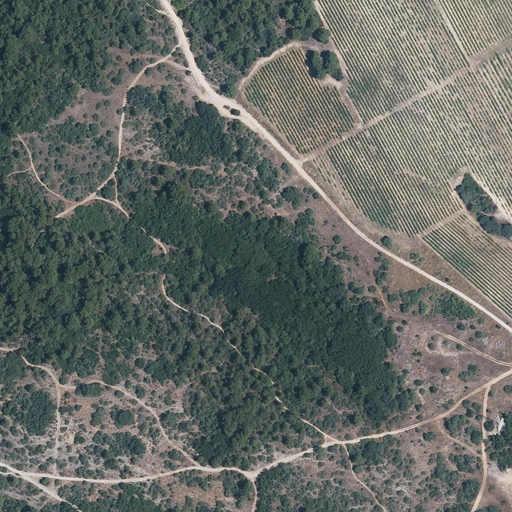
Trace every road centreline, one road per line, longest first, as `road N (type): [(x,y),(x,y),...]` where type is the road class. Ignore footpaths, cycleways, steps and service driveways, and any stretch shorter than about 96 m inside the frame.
road 1 (track): [(511,333),(478,305),(377,250),(236,107),(214,97),(163,0)]
road 2 (track): [(337,443),(283,406),(220,327),(169,299),(162,288),(166,249),(121,208),(112,172)]
road 3 (track): [(0,309),(42,255),(42,228),(110,177),(125,95),(182,40)]
road 4 (track): [(249,476),(317,447),(433,418),(511,370)]
road 5 (track): [(19,473),(111,481),(200,467),(249,476)]
road 6 (track): [(200,467),(136,399),(97,380),(56,383)]
road 7 (track): [(0,347),(54,378),(54,477)]
road 8 (track): [(472,511),(485,479),(491,382)]
